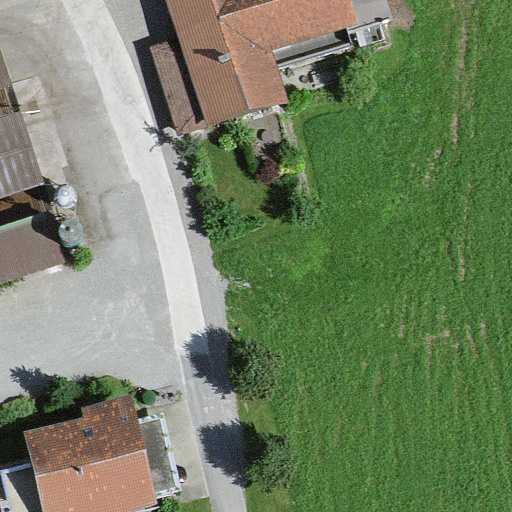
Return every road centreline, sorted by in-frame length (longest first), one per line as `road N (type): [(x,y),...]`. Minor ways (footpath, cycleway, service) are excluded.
road 1 (residential): [(194,345),(142,140),(81,0)]
road 2 (unclassified): [(233,511),(194,345)]
